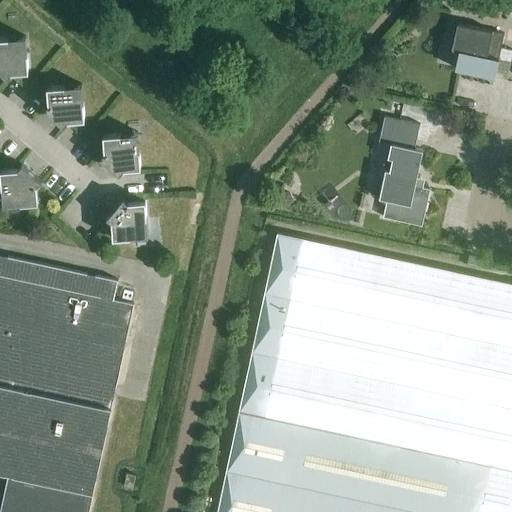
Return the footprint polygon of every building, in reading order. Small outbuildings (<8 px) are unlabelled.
[(459,51),(455,69),(494,78),(504,34),(457,24),(452,49),(459,51)] [(0,72),(7,79),(11,73),(28,72),(26,37),(0,38),(0,72)] [(43,110),(63,127),(67,122),(85,120),(82,85),(47,88),(48,105),(43,110)] [(387,200),(383,217),(422,226),(430,189),(422,187),(423,183),(420,179),(416,179),(422,150),(415,149),(420,124),(384,117),(379,142),(391,145),(379,198),(387,200)] [(100,158),(119,175),(124,170),(141,168),(138,133),(103,136),(104,153),(100,158)] [(0,170),(0,171),(3,206),(38,203),(37,186),(41,181),(22,164),(17,169),(0,170)] [(111,222),(113,239),(148,236),(145,201),(128,202),(123,198),(106,218),(111,222)] [(511,511),(511,283),(303,239),(277,233),(217,511),(511,511)] [(0,472),(8,474),(0,511),(88,511),(134,304),(113,299),(118,280),(0,254),(0,472)] [(475,268),(477,258),(469,256),(467,267),(475,268)] [(124,487),(133,489),(135,476),(127,474),(124,487)]
